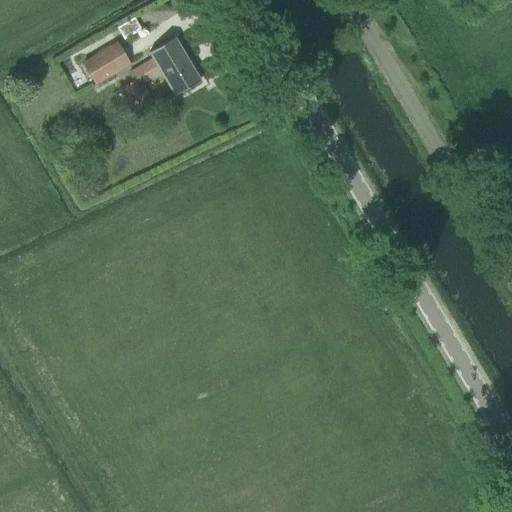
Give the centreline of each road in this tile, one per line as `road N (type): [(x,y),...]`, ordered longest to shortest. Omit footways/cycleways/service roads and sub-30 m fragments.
road 1 (tertiary): [(511,449),(244,0)]
road 2 (unclassified): [(511,270),(349,0)]
